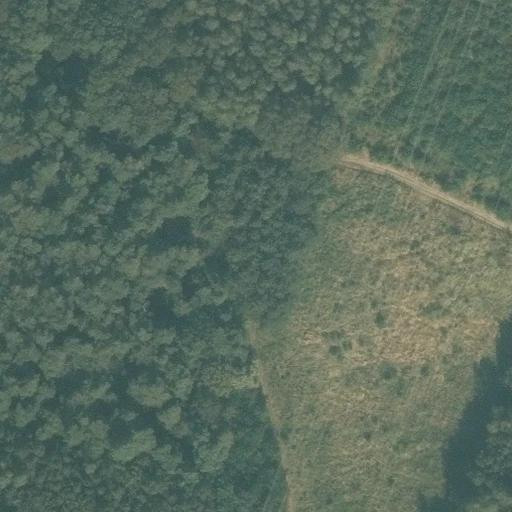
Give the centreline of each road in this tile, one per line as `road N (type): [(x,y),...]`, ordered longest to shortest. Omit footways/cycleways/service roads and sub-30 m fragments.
road 1 (track): [(174,113),(298,511)]
road 2 (track): [(174,113),(511,234)]
road 3 (track): [(0,37),(174,113)]
